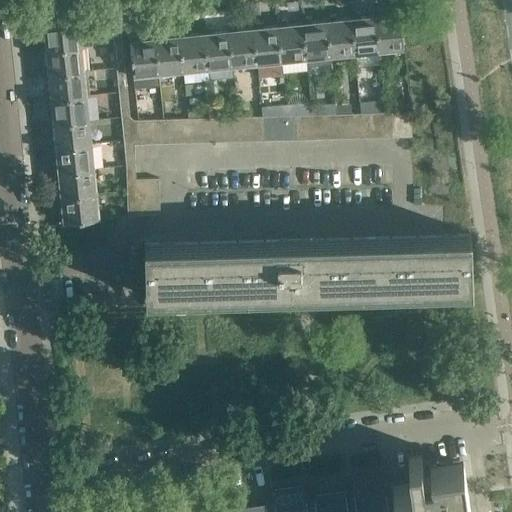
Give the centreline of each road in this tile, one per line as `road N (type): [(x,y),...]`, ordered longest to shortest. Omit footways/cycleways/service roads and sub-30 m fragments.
road 1 (residential): [(41,479),(502,417)]
road 2 (residential): [(179,224),(177,153),(401,148),(403,219)]
road 3 (residential): [(179,224),(403,219)]
road 4 (unclassified): [(21,270),(0,52)]
road 5 (unclassified): [(41,479),(21,270)]
road 6 (residential): [(21,270),(111,262),(133,226),(179,224)]
